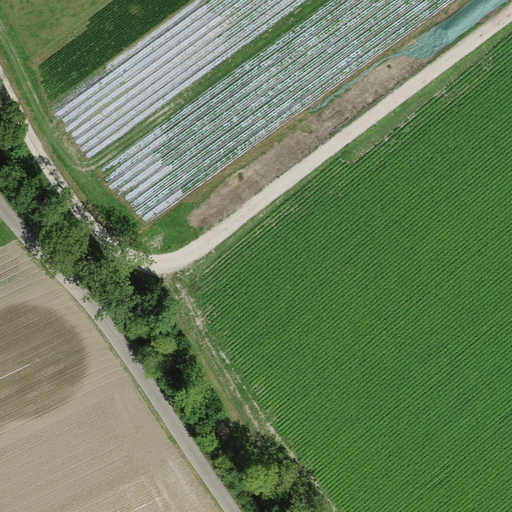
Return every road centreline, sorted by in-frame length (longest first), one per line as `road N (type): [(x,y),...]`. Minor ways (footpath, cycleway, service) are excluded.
road 1 (track): [(511,12),(206,244),(146,265),(114,250),(56,179),(0,76)]
road 2 (residential): [(231,511),(118,346),(0,212)]
